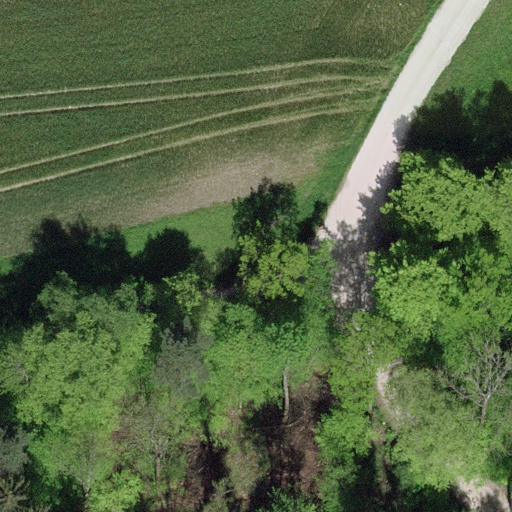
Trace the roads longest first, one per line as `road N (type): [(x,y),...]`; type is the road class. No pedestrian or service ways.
road 1 (track): [(482,511),(448,482),(397,384),(368,255),(405,123),(481,0)]
road 2 (track): [(368,255),(111,329),(0,352)]
